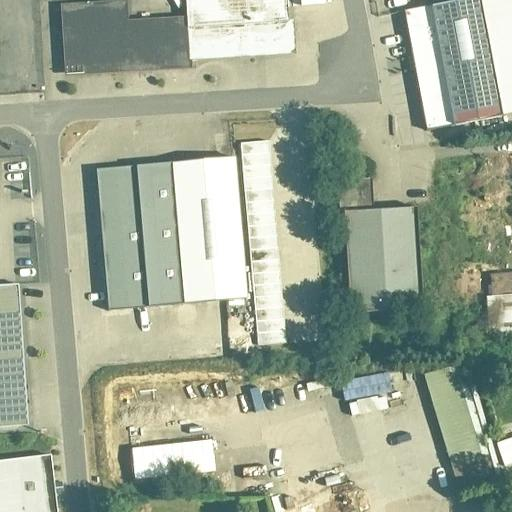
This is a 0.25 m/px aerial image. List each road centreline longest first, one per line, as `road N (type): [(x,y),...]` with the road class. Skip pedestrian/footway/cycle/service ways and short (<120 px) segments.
road 1 (residential): [(82,511),(46,113)]
road 2 (residential): [(46,113),(345,86),(358,58),(352,0)]
